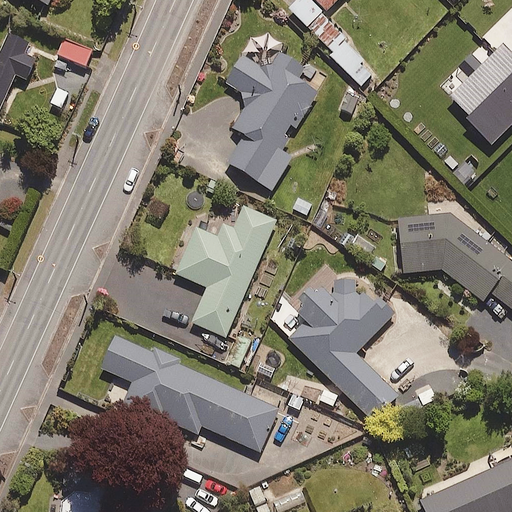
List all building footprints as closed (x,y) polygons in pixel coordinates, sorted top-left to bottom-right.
[(28,0),(51,10),(55,0),(59,0),(64,2),(64,0),(28,0)] [(324,17),(307,0),(304,0),(292,13),(309,31),(324,17)] [(345,0),(313,0),(329,16),(345,0)] [(30,45),(11,37),(0,61),(0,113),(2,114),(18,77),(30,82),(39,62),(25,56),(30,45)] [(94,53),(67,42),(61,57),(88,68),(94,53)] [(270,72),(245,57),(228,87),(243,96),(246,112),(234,131),(246,139),(229,168),(275,196),(295,162),(284,155),(292,141),(288,138),(293,129),(297,132),(320,96),(301,84),(308,74),(279,57),(270,72)] [(277,225),(245,212),(236,232),(225,227),(219,241),(197,231),(177,278),(210,291),(195,327),(228,341),(277,225)] [(511,265),(452,218),(400,222),(404,276),(444,273),(485,306),(492,298),(511,313),(511,265)] [(306,325),(290,342),(375,428),(402,401),(360,359),(399,321),(379,301),(376,305),(363,292),(358,297),(357,286),(335,287),(336,296),(321,294),(311,297),(305,304),(304,315),(300,320),(306,325)] [(281,413),(118,340),(103,373),(135,387),(124,412),(166,430),(168,425),(200,439),(204,431),(261,456),(281,413)] [(423,407),(437,400),(428,381),(401,395),(407,408),(421,402),(423,407)] [(511,511),(511,464),(423,504),(426,511),(511,511)] [(271,511),(263,488),(250,492),(257,511),(271,511)] [(106,511),(107,501),(66,497),(64,511),(106,511)]
